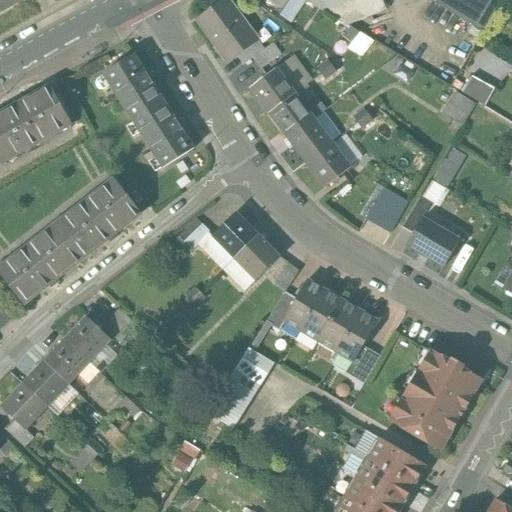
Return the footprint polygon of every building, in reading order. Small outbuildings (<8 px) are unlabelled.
[(8,0),(0,0),(0,12),(12,6),(8,0)] [(302,0),(347,26),(385,10),(381,0),(302,0)] [(430,0),(432,4),(470,26),(464,36),(478,44),(504,0),(430,0)] [(241,21),(237,24),(222,4),(197,22),(228,63),(257,42),(241,21)] [(364,32),(354,46),(366,55),(376,41),(364,32)] [(272,44),(251,60),(260,71),(281,55),(272,44)] [(193,149),(134,56),(104,76),(163,169),(193,149)] [(327,61),(316,70),(320,75),(331,67),(327,61)] [(331,67),(320,75),(324,81),(335,72),(331,67)] [(276,70),(249,90),(268,115),(295,94),(276,70)] [(475,74),(466,92),(488,104),(498,86),(475,74)] [(45,90),(0,115),(0,155),(4,163),(66,128),(45,90)] [(469,122),(477,100),(454,92),(446,114),(469,122)] [(295,94),(268,115),(276,125),(287,139),(314,119),(295,94)] [(363,111),(352,119),(356,125),(367,116),(363,111)] [(367,116),(356,125),(361,130),(372,122),(367,116)] [(314,119),(287,139),(306,163),(332,143),(314,119)] [(332,143),(306,163),(325,188),(351,168),(332,143)] [(115,180),(56,226),(82,260),(141,215),(115,180)] [(421,197),(402,229),(412,235),(421,221),(432,203),(421,197)] [(402,214),(379,200),(367,221),(390,235),(402,214)] [(258,236),(236,214),(212,238),(235,260),(258,236)] [(458,244),(421,221),(412,235),(406,246),(444,268),(458,244)] [(56,226),(0,269),(0,275),(23,306),(82,260),(56,226)] [(258,236),(235,260),(257,282),(280,258),(258,236)] [(287,264),(274,285),(286,292),(299,272),(287,264)] [(296,299),(282,323),(284,324),(301,333),(326,291),(307,280),(296,299)] [(196,289),(186,299),(191,304),(201,294),(196,289)] [(326,291),(301,333),(318,344),(343,301),(326,291)] [(286,293),(266,324),(279,332),(284,324),(282,323),(296,299),(286,293)] [(206,299),(201,294),(191,304),(196,309),(206,299)] [(0,299),(0,328),(15,313),(0,299)] [(343,301),(318,344),(335,354),(360,311),(343,301)] [(335,354),(332,359),(333,366),(346,373),(348,370),(352,364),(353,364),(363,347),(378,321),(360,311),(335,354)] [(109,341),(86,318),(65,340),(89,362),(109,341)] [(89,362),(65,340),(44,362),(67,385),(89,362)] [(381,357),(363,347),(353,364),(352,364),(348,370),(367,381),(381,357)] [(274,364),(249,350),(242,361),(267,376),(274,364)] [(420,375),(410,391),(408,390),(392,418),(411,429),(409,433),(420,440),(423,436),(441,446),(448,433),(451,434),(460,419),(457,418),(461,411),(464,412),(473,397),(470,395),(479,381),(461,370),(463,367),(452,361),(450,364),(430,352),(418,374),(420,375)] [(267,376),(242,361),(235,372),(260,386),(267,376)] [(67,385),(44,362),(23,384),(46,407),(67,385)] [(260,386),(235,372),(228,383),(253,398),(260,386)] [(253,398),(228,383),(221,394),(247,408),(253,398)] [(23,384),(0,408),(24,430),(46,407),(23,384)] [(247,408),(221,394),(215,405),(240,419),(247,408)] [(143,406),(133,396),(129,401),(139,411),(143,406)] [(139,411),(129,401),(124,406),(134,416),(139,411)] [(240,419),(215,405),(207,416),(233,431),(240,419)] [(15,448),(0,433),(0,453),(5,458),(15,448)] [(426,466),(379,439),(368,458),(414,486),(426,466)] [(102,450),(91,440),(87,445),(97,455),(102,450)] [(188,440),(175,464),(189,471),(201,447),(188,440)] [(97,455),(87,445),(82,450),(92,460),(97,455)] [(414,486),(368,458),(357,478),(403,505),(414,486)] [(398,511),(403,505),(357,478),(345,497),(371,511),(398,511)] [(371,511),(345,497),(336,511),(371,511)] [(511,511),(511,510),(496,501),(489,511),(511,511)]
